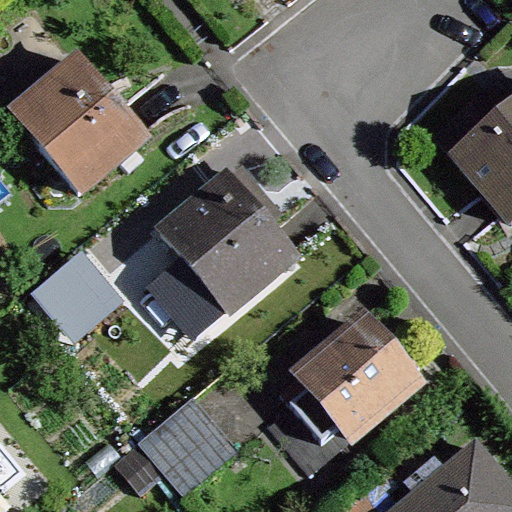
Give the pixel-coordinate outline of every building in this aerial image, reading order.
[(113,104),(81,67),(15,123),(79,199),(146,143),(113,104)] [(439,139),(455,158),(457,157),(450,148),(482,121),(489,129),(511,111),(503,102),(485,101),(439,139)] [(457,157),(455,158),(487,196),(511,226),(511,110),(511,111),(489,129),(482,121),(450,148),(457,157)] [(231,182),(162,238),(227,316),(295,261),(271,232),(256,214),(264,207),(240,177),(232,184),(231,182)] [(322,445),(341,428),(352,442),(416,389),(390,358),(364,327),(301,380),(312,393),(292,410),(322,445)] [(144,449),(164,473),(206,438),(186,413),(144,449)] [(206,438),(164,473),(181,493),(223,459),(206,438)] [(477,453),(405,511),(511,511),(511,495),(501,483),(477,453)]
